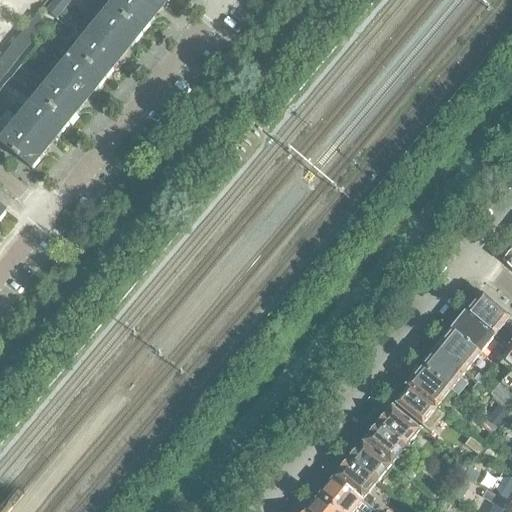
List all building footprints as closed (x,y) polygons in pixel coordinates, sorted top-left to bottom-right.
[(71,0),(54,0),(46,11),(56,19),(71,0)] [(121,0),(113,10),(144,35),(151,26),(148,23),(152,19),(166,1),(166,0),(121,0)] [(86,43),(77,55),(107,80),(114,71),(111,68),(115,64),(129,46),(133,42),(136,44),(144,35),(113,10),(103,22),(100,20),(83,40),(86,43)] [(48,20),(38,12),(32,20),(10,47),(19,55),(48,20)] [(0,78),(19,55),(10,47),(0,59),(0,78)] [(50,88),(40,100),(70,125),(77,116),(75,113),(78,109),(93,91),(96,87),(100,89),(107,80),(77,55),(67,67),(63,65),(47,86),(50,88)] [(8,97),(4,102),(9,106),(14,101),(8,97)] [(0,143),(0,142),(0,144),(33,171),(41,161),(38,158),(41,154),(56,136),(59,132),(63,134),(70,125),(40,100),(30,112),(27,110),(10,131),(13,133),(3,145),(0,143)] [(467,312),(496,336),(505,325),(510,319),(482,294),(467,312)] [(383,331),(392,319),(382,311),(373,323),(383,331)] [(496,336),(467,312),(462,313),(458,317),(459,323),(458,324),(452,324),(449,329),(450,334),(478,358),(496,336)] [(443,342),(438,349),(466,372),(478,358),(450,334),(445,334),(443,337),(443,342)] [(504,343),(496,353),(502,358),(510,349),(504,343)] [(511,345),(510,349),(502,358),(500,360),(511,368),(511,369),(497,387),(490,395),(498,402),(511,384),(511,345)] [(466,372),(438,349),(432,349),(429,353),(430,359),(428,361),(423,361),(419,365),(420,371),(448,395),(451,391),(459,397),(469,385),(461,379),(466,372)] [(448,395),(420,371),(408,386),(409,387),(436,410),(448,395)] [(478,374),(473,380),(477,384),(480,386),(485,380),(478,374)] [(480,386),(477,384),(472,390),(481,398),(488,392),(480,386)] [(511,384),(498,402),(505,408),(511,399),(511,384)] [(401,398),(395,405),(424,427),(431,433),(444,417),(437,411),(436,410),(409,387),(401,398)] [(421,430),(393,407),(389,412),(385,413),(381,417),(381,421),(381,422),(379,424),(376,424),(406,449),(421,430)] [(492,412),(487,418),(497,427),(502,421),(492,412)] [(487,418),(482,424),(492,433),(497,427),(487,418)] [(391,466),(406,449),(376,424),(375,424),(372,429),(372,433),(363,443),(391,466)] [(391,466),(363,443),(359,448),(355,448),(352,452),(352,457),(350,460),(347,460),(377,484),(391,466)] [(477,444),(472,451),(478,455),(483,448),(477,444)] [(459,453),(450,445),(446,451),(451,455),(455,458),(459,453)] [(347,460),(347,459),(332,477),(334,479),(363,502),(375,511),(386,511),(374,502),(375,500),(368,495),(377,484),(347,460)] [(465,476),(469,469),(461,464),(456,471),(465,476)] [(409,480),(414,474),(406,468),(401,474),(409,480)] [(473,482),(479,473),(470,468),(465,476),(473,482)] [(409,480),(401,474),(396,480),(405,488),(410,482),(409,480)] [(363,502),(334,479),(328,485),(324,485),(321,489),(321,493),(321,494),(319,496),(318,496),(336,511),(361,511),(358,508),(363,502)] [(458,484),(450,497),(461,503),(469,490),(458,484)] [(486,491),(482,498),(493,505),(489,511),(511,511),(511,504),(508,502),(502,500),(491,494),(486,491)] [(336,511),(318,496),(315,497),(312,501),(312,505),(306,511),(336,511)]
